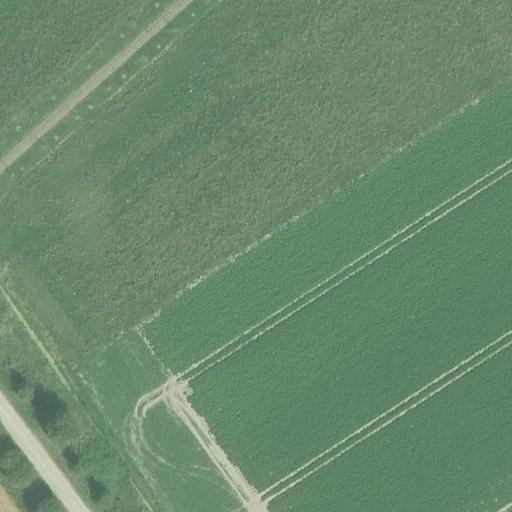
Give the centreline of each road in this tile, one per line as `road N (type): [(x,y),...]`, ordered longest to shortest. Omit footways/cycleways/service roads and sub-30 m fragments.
road 1 (unknown): [(0,163),(193,0)]
road 2 (unclassified): [(77,511),(0,408)]
